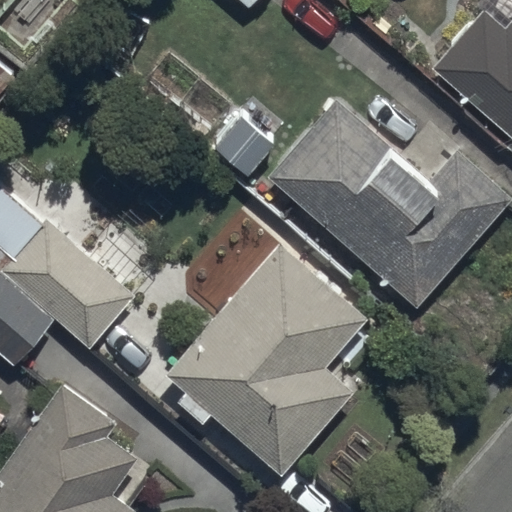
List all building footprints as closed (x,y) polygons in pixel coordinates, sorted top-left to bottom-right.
[(511,18),(509,23),(483,1),(433,60),(511,127),(511,139),(510,142),(511,144),(511,18)] [(511,185),(456,138),(432,167),(339,88),(271,168),(423,296),(511,191),(511,185)] [(93,339),(157,258),(53,167),(27,194),(0,172),(0,235),(17,249),(5,264),(0,260),(0,345),(20,362),(59,313),(93,339)] [(367,309),(280,235),(169,365),(285,465),(357,381),(327,356),(367,309)] [(120,414),(65,376),(0,469),(0,511),(134,511),(141,503),(116,485),(141,449),(111,428),(120,414)]
